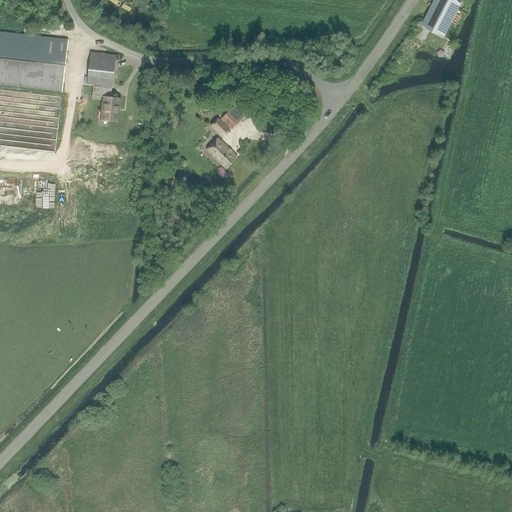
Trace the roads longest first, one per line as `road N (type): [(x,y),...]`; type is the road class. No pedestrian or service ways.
road 1 (unclassified): [(0,465),(341,100)]
road 2 (unclassified): [(341,100),(276,60),(174,62),(127,53),(87,31),(66,0)]
road 3 (unclassified): [(341,100),(415,0)]
